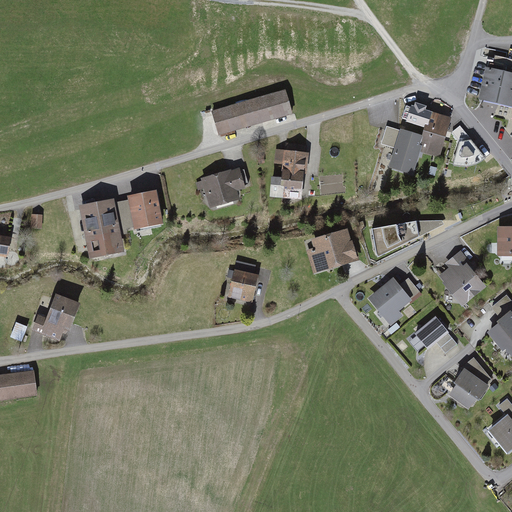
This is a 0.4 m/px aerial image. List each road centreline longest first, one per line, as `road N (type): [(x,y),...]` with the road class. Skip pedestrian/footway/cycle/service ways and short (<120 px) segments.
road 1 (residential): [(461,99),(416,91),(0,210)]
road 2 (residential): [(0,364),(236,331),(338,292)]
road 3 (residential): [(511,470),(494,485),(338,292)]
road 4 (residential): [(338,292),(511,209)]
road 5 (track): [(370,16),(246,0)]
